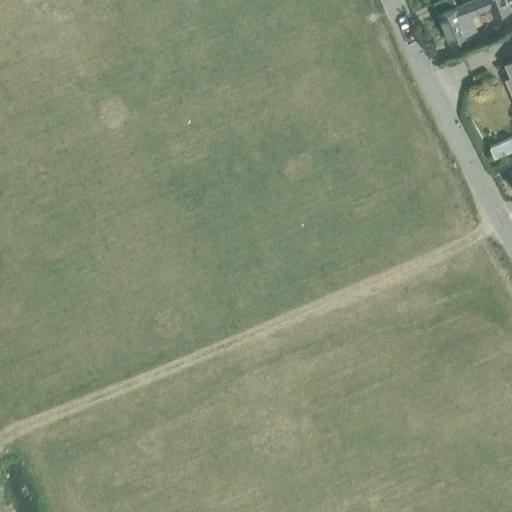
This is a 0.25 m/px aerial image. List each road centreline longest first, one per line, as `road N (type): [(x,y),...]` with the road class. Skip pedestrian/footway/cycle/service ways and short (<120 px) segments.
road 1 (track): [(0,444),(502,232)]
road 2 (unclassified): [(511,251),(394,0)]
